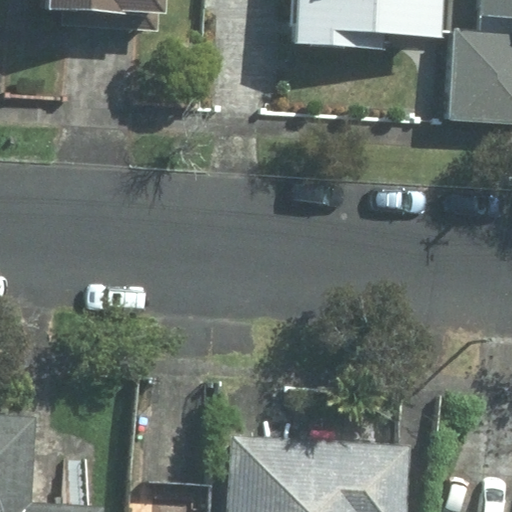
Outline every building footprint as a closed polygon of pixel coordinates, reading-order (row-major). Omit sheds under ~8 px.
[(38,0),(37,26),(160,31),(160,0),(38,0)] [(287,0),(285,53),(435,60),(438,0),(287,0)] [(511,0),(470,0),(469,30),(446,29),(442,122),(511,125),(511,0)] [(0,511),(91,511),(92,508),(12,504),(16,420),(0,419),(0,511)] [(395,511),(399,448),(228,438),(223,511),(395,511)]
